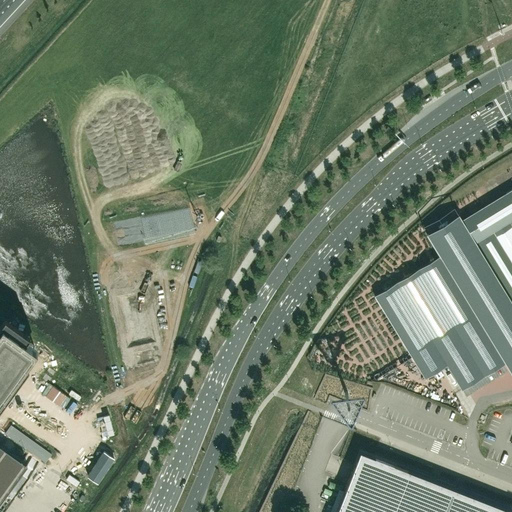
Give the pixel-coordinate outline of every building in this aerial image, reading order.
[(439,254),(374,294),(409,352),(409,351),(424,377),(446,363),(461,388),(505,362),(510,370),(511,368),(511,187),(462,218),(458,213),(426,232),(439,254)] [(415,260),(418,266),(424,263),(421,257),(415,260)] [(0,508),(9,495),(31,466),(0,443),(0,402),(28,363),(26,361),(37,346),(25,338),(29,331),(5,313),(0,319),(0,508)] [(409,387),(409,400),(435,400),(436,388),(409,387)] [(11,424),(5,433),(7,434),(45,462),(51,453),(11,424)] [(511,511),(511,508),(501,504),(360,449),(335,511),(511,511)]
